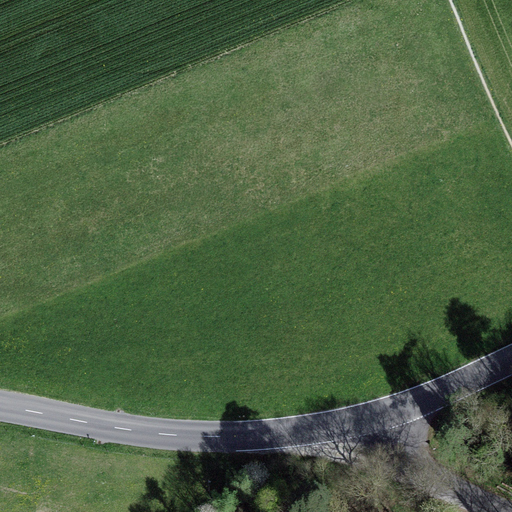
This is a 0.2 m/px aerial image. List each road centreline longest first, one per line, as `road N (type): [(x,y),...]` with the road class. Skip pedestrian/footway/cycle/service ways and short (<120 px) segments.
road 1 (tertiary): [(380,414),(207,436),(0,405)]
road 2 (tertiary): [(380,414),(436,481),(501,511)]
road 3 (tertiary): [(511,359),(380,414)]
